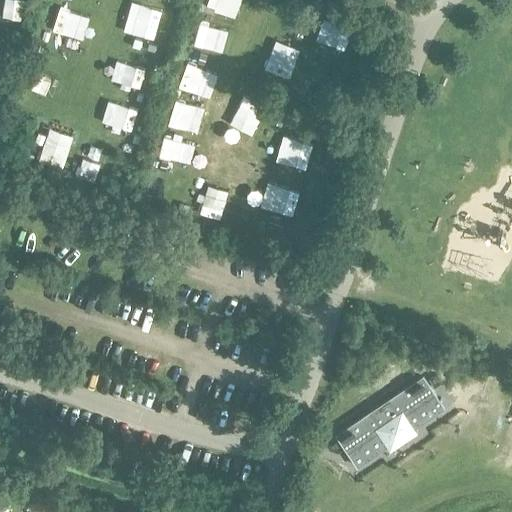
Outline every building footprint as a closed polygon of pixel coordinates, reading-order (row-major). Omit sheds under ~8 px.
[(0,0),(0,10),(21,10),(20,0),(0,0)] [(142,0),(137,0),(132,23),(155,29),(162,5),(142,0)] [(211,0),(210,7),(234,13),(236,0),(211,0)] [(75,38),(81,11),(55,4),(48,32),(75,38)] [(335,24),(335,49),(359,49),(358,24),(335,24)] [(123,58),(150,61),(153,37),(126,33),(123,58)] [(292,74),(298,51),(273,44),(266,66),(292,74)] [(36,77),(62,84),(69,56),(43,49),(36,77)] [(181,78),(206,83),(210,59),(186,54),(181,78)] [(116,88),(137,94),(142,76),(121,70),(116,88)] [(244,95),(240,117),(270,123),(274,101),(244,95)] [(167,114),(188,123),(196,106),(174,97),(167,114)] [(104,126),(127,130),(131,112),(107,108),(104,126)] [(36,152),(62,159),(69,135),(43,128),(36,152)] [(287,155),(311,158),(314,138),(290,135),(287,155)] [(159,136),(155,151),(175,156),(179,141),(159,136)] [(94,175),(100,154),(76,147),(70,169),(94,175)] [(299,206),(304,177),(277,172),(272,201),(299,206)] [(193,183),(167,178),(163,200),(189,205),(193,183)] [(226,216),(231,195),(207,190),(203,212),(226,216)] [(258,233),(265,210),(248,204),(240,228),(258,233)] [(17,274),(14,283),(39,290),(42,281),(17,274)] [(336,415),(354,438),(354,439),(393,409),(386,400),(400,389),(417,395),(413,406),(460,421),(469,392),(422,377),(421,383),(398,375),(379,390),(375,385),(336,415)]
